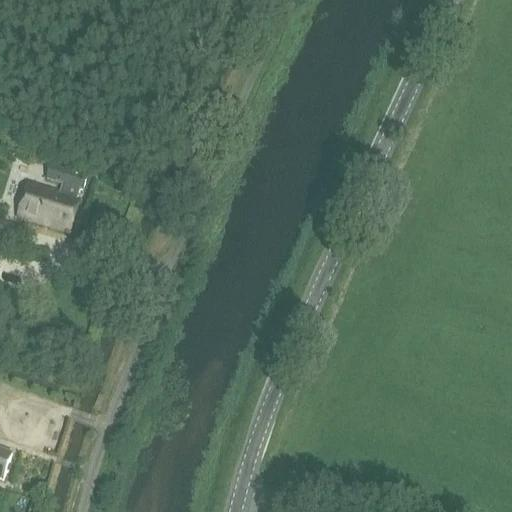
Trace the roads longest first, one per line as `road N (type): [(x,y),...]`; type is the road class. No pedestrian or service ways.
road 1 (tertiary): [(234,511),(304,320),(450,0)]
road 2 (unclassified): [(81,511),(164,273),(287,0)]
